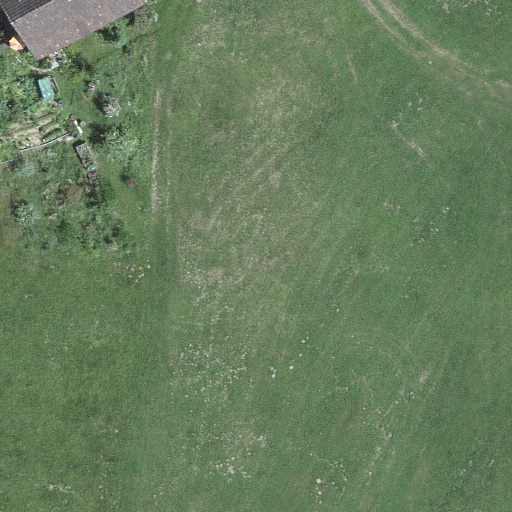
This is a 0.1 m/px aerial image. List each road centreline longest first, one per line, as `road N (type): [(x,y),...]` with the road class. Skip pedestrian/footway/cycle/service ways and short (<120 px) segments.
road 1 (track): [(168,0),(151,83),(149,257),(125,511)]
road 2 (track): [(376,0),(453,67),(511,90)]
